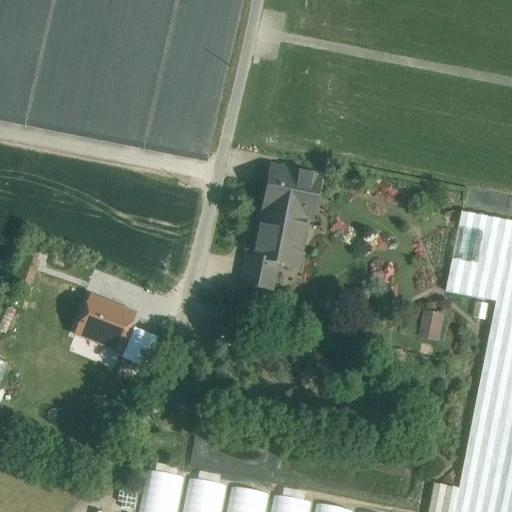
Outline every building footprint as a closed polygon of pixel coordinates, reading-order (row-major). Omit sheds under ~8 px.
[(320,179),(270,169),(262,211),(306,219),(306,220),(312,221),(320,179)] [(306,219),(262,211),(262,212),(263,212),(253,259),(253,260),(276,265),(289,268),(297,262),(306,220),(306,219)] [(511,511),(511,222),(463,213),(447,292),(497,302),(460,490),(435,485),(429,511),(511,511)] [(23,257),(12,286),(27,292),(38,262),(23,257)] [(276,265),(253,260),(253,259),(247,258),(241,286),(271,292),(276,265)] [(134,316),(92,299),(77,335),(119,352),(134,316)] [(245,311),(217,305),(213,331),(240,336),(245,311)] [(442,317),(426,314),(422,337),(437,340),(442,317)] [(148,348),(156,330),(140,323),(132,341),(148,348)] [(354,511),(147,472),(138,511),(354,511)]
